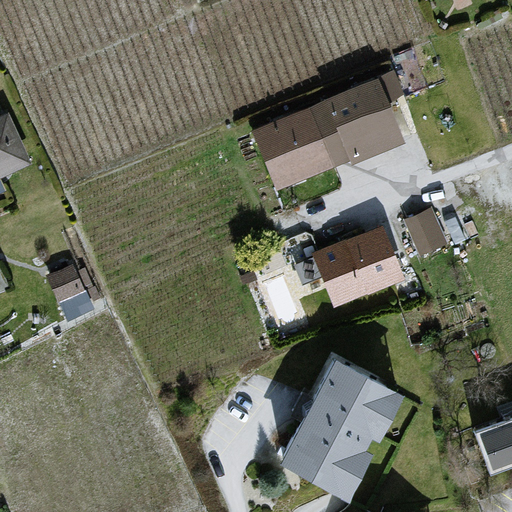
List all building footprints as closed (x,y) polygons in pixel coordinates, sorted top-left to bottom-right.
[(374,79),(247,127),(273,196),(400,148),(374,79)] [(6,114),(0,116),(0,182),(30,169),(6,114)] [(403,212),(420,250),(448,237),(430,200),(403,212)] [(382,226),(307,254),(329,312),(404,284),(382,226)] [(69,317),(96,306),(73,256),(47,268),(69,317)] [(397,397),(325,360),(273,463),(344,500),(397,397)] [(511,418),(470,433),(484,474),(511,464),(511,418)]
